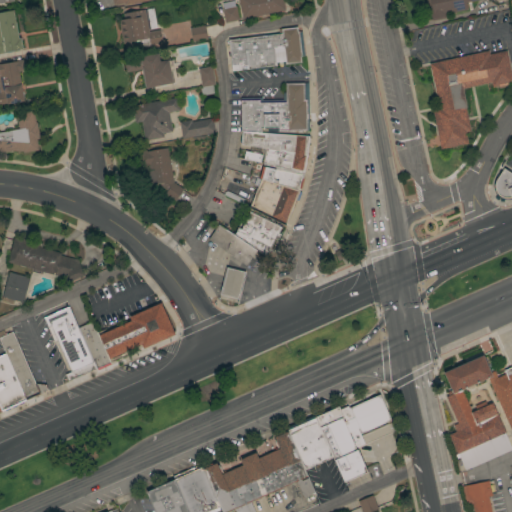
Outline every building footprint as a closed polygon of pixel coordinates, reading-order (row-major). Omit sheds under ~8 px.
[(237,0),(282,0),(285,10),(242,19),(237,0)] [(478,0),(465,3),(467,9),(448,13),(448,15),(445,15),(445,17),(432,20),(427,0),(478,0)] [(222,9),(236,5),(239,19),(225,22),(222,9)] [(149,45),(148,39),(135,41),(136,47),(125,49),(124,43),(122,43),(118,20),(123,19),(122,13),(145,9),(148,10),(151,12),(152,14),(153,18),(153,21),(153,24),(152,26),(150,27),(148,27),(148,31),(160,29),(162,43),(149,45)] [(18,38),(20,38),(22,49),(0,53),(0,12),(13,10),(18,38)] [(204,25),(207,39),(192,42),(189,28),(204,25)] [(232,71),(228,40),(279,33),(278,29),(297,27),(297,32),(301,31),(304,55),(301,56),(301,62),(282,65),(281,51),(274,52),(276,65),(232,71)] [(488,50),(489,54),(506,50),(511,77),(511,82),(507,84),(507,86),(500,88),(499,86),(492,87),(491,82),(461,88),(471,131),(466,132),(468,143),(440,149),(431,108),(438,106),(429,63),(488,50)] [(146,88),(145,86),(144,86),(141,69),(126,72),(124,60),(158,54),(159,60),(170,58),(173,70),(170,70),(173,83),(146,88)] [(0,104),(0,63),(22,59),(25,70),(18,71),(24,100),(0,104)] [(211,66),(215,84),(212,85),(213,93),(201,95),(200,87),(201,87),(200,79),(198,79),(196,70),(198,70),(198,68),(211,66)] [(240,97),(261,97),(262,100),(283,99),(282,83),(308,82),(309,130),(278,130),(278,127),(260,127),(261,132),(241,131),(240,97)] [(144,140),(141,121),(135,122),(132,106),(177,97),(179,110),(168,112),(172,131),(162,133),(163,137),(144,140)] [(0,132),(18,129),(15,113),(33,110),(35,122),(36,122),(39,136),(35,136),(38,150),(23,153),(23,151),(11,150),(11,151),(0,149),(0,132)] [(182,138),(179,122),(190,120),(191,122),(212,118),(214,132),(182,138)] [(261,132),(309,136),(308,146),(307,156),(304,172),(302,172),(262,163),(265,148),(240,145),(241,131),(261,132)] [(183,189),(175,200),(154,184),(148,185),(143,160),(142,160),(140,151),(146,150),(146,151),(166,147),(173,182),(183,189)] [(243,158),(245,151),(261,154),(260,162),(243,158)] [(298,190),(261,179),(259,178),(262,168),(261,168),(262,163),(302,172),(298,190)] [(511,173),(511,198),(510,198),(507,198),(504,198),(500,197),(497,194),(495,191),(494,187),(494,183),(496,178),(503,168),(511,173)] [(299,190),(285,224),(249,207),(251,202),(249,201),(251,196),(253,197),(261,179),(298,190),(299,190)] [(283,224),(279,232),(280,233),(278,237),(276,236),(267,256),(234,234),(246,207),(283,224)] [(240,261),(239,263),(227,255),(228,253),(208,239),(218,224),(263,255),(260,259),(253,254),(245,265),(240,261)] [(7,262),(14,236),(34,241),(33,245),(60,253),(60,255),(77,260),(84,275),(72,280),(7,262)] [(338,263),(348,259),(344,249),(335,252),(338,263)] [(226,267),(245,272),(239,299),(219,294),(226,267)] [(29,277),(23,302),(14,299),(12,304),(1,301),(9,272),(29,277)] [(131,321),(129,316),(160,302),(174,334),(143,348),(141,344),(108,358),(99,335),(131,321)] [(68,380),(65,374),(71,371),(56,338),(53,340),(43,317),(68,306),(78,327),(96,368),(68,380)] [(78,327),(92,321),(99,335),(108,358),(110,361),(96,368),(78,327)] [(0,342),(0,330),(3,329),(5,334),(12,331),(35,384),(46,384),(48,390),(40,393),(41,394),(26,400),(5,353),(0,342)] [(26,400),(2,411),(1,410),(0,410),(0,355),(5,353),(26,400)] [(511,430),(511,431),(487,378),(461,390),(472,412),(476,410),(474,406),(485,401),(486,405),(492,402),(505,432),(504,433),(511,449),(465,470),(458,453),(457,454),(448,435),(456,431),(453,425),(457,423),(445,397),(448,396),(447,391),(451,389),(444,373),(483,355),(491,373),(494,372),(497,377),(511,370),(511,430)] [(110,361),(111,363),(97,370),(96,368),(110,361)] [(315,417),(338,406),(340,409),(348,406),(348,408),(379,394),(391,420),(361,433),(358,428),(357,428),(360,435),(388,422),(388,424),(393,421),(397,429),(392,431),(392,433),(357,448),(367,471),(344,482),(315,417)] [(332,457),(305,469),(287,429),(315,417),(332,457)] [(307,476),(301,479),(301,480),(307,478),(314,492),(303,497),(296,481),(280,488),(282,493),(269,499),(267,494),(250,502),(254,511),(235,511),(234,508),(226,511),(222,511),(203,468),(216,463),(221,474),(242,465),(240,459),(255,452),(258,458),(279,448),(274,437),(287,431),(307,476)] [(173,476),(192,467),(193,471),(202,467),(219,506),(218,507),(219,510),(214,511),(188,511),(174,479),(173,476)] [(154,511),(146,492),(174,479),(188,511),(154,511)] [(473,511),(472,505),(467,506),(462,485),(488,480),(491,495),(488,496),(491,511),(473,511)] [(378,509),(370,511),(361,511),(358,501),(372,495),(378,509)]
